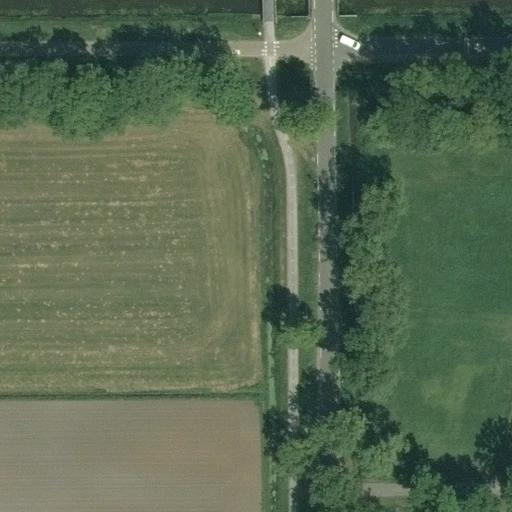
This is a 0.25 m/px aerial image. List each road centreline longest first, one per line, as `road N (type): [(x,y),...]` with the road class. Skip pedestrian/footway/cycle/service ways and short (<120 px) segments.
road 1 (tertiary): [(334,511),(326,49)]
road 2 (unclassified): [(0,50),(326,49)]
road 3 (unclassified): [(511,48),(326,49)]
